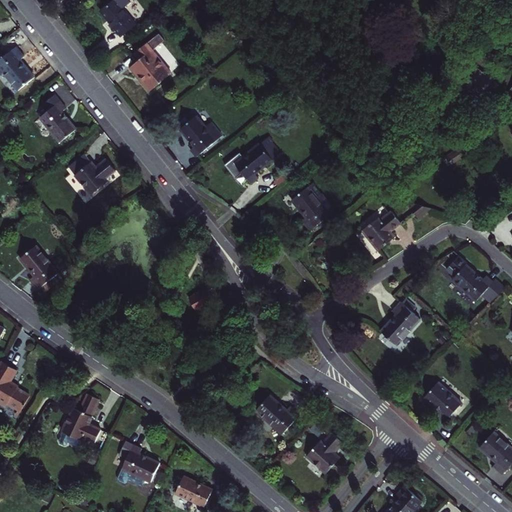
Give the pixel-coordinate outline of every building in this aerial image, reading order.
[(118,0),(116,0),(103,12),(112,24),(123,37),(138,25),(118,0)] [(142,79),(151,90),(173,73),(154,49),(166,39),(161,33),(136,52),(141,58),(132,66),(142,79)] [(19,48),(0,62),(0,66),(20,92),(36,79),(28,68),(23,61),(27,58),(19,48)] [(42,119),(62,143),(78,130),(69,118),(64,112),(67,109),(56,96),(45,105),(49,112),(42,119)] [(197,157),(223,135),(212,122),(206,127),(197,116),(181,129),(192,142),(195,146),(191,150),(197,157)] [(285,152),(272,136),(243,158),(240,154),(224,168),(231,177),(237,184),(248,174),(254,181),(261,176),(260,173),(285,152)] [(89,158),(74,172),(92,193),(108,180),(106,178),(117,169),(108,158),(97,167),(93,163),(89,158)] [(334,212),(312,185),(296,198),(306,211),(310,216),(306,218),(314,228),(334,212)] [(427,203),(420,208),(428,218),(441,208),(427,203)] [(384,216),(366,229),(382,250),(399,238),(394,232),(398,229),(405,224),(397,212),(386,220),(384,216)] [(52,281),(60,274),(37,246),(22,259),(36,276),(32,279),(36,284),(40,290),(41,289),(46,295),(56,287),(52,281)] [(477,271),(468,263),(454,278),(478,299),(495,281),(488,274),(485,278),(477,271)] [(207,289),(198,294),(204,305),(205,304),(213,300),(207,289)] [(204,305),(198,294),(190,298),(198,312),(207,308),(205,304),(204,305)] [(404,302),(402,301),(394,310),(398,314),(383,331),(389,337),(398,345),(422,319),(413,310),(417,306),(408,298),(404,302)] [(0,404),(6,408),(7,406),(20,413),(29,397),(16,390),(17,388),(13,386),(9,383),(15,372),(1,364),(0,365),(0,404)] [(447,422),(464,403),(441,381),(427,396),(440,408),(444,413),(441,416),(447,422)] [(97,442),(103,428),(95,425),(90,423),(101,399),(88,394),(80,411),(73,408),(64,430),(84,439),(85,437),(97,442)] [(284,405),(273,395),(259,410),(285,434),(302,414),(293,407),(290,410),(284,405)] [(326,441),(323,438),(311,454),(332,470),(344,455),(338,450),(346,440),(345,439),(349,434),(344,429),(339,426),(335,432),(334,431),(326,441)] [(511,466),(511,445),(496,431),(482,446),(496,460),(498,462),(495,465),(505,474),(511,466)] [(153,481),(162,461),(149,455),(142,452),(144,447),(127,440),(121,455),(129,458),(122,475),(137,482),(141,475),(153,481)] [(207,504),(214,487),(202,481),(185,473),(177,491),(207,504)] [(401,495),(404,499),(397,507),(392,511),(417,511),(424,504),(407,488),(401,495)]
